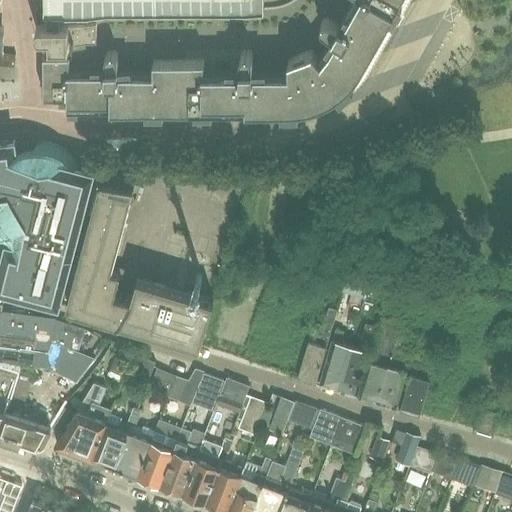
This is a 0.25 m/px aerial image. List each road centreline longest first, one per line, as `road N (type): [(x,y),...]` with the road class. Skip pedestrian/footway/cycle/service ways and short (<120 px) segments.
road 1 (residential): [(0,127),(280,137),(313,131),(379,93),(439,0)]
road 2 (residential): [(511,453),(75,311)]
road 3 (residential): [(148,511),(0,455)]
